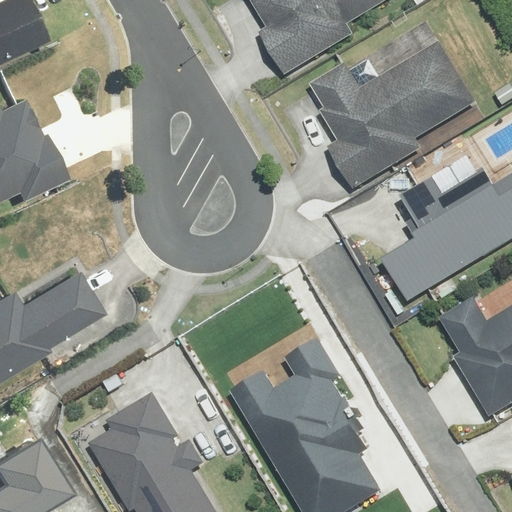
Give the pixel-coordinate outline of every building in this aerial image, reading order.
[(20,0),(0,0),(0,54),(38,36),(20,0)] [(380,0),(250,0),(288,68),(327,47),(319,33),(380,0)] [(406,150),(401,141),(475,98),(443,44),(370,87),(352,56),(312,79),(327,104),(321,108),(338,135),(327,141),(352,182),(406,150)] [(22,92),(0,101),(0,198),(5,196),(8,203),(62,179),(22,92)] [(441,176),(407,195),(427,230),(381,257),(407,301),(511,239),(511,176),(497,186),(487,169),(450,191),(441,176)] [(74,269),(20,303),(10,286),(0,291),(0,371),(99,309),(74,269)] [(482,296),(440,321),(492,409),(511,397),(511,306),(495,317),(482,296)] [(270,372),(237,393),(313,511),(339,511),(388,482),(367,449),(374,445),(329,375),(339,369),(320,340),(295,356),(307,373),(282,389),(270,372)] [(115,430),(90,445),(127,509),(131,507),(133,511),(220,511),(178,438),(181,436),(154,389),(107,416),(115,430)] [(0,511),(29,511),(28,509),(66,485),(30,430),(3,447),(0,442),(0,511)]
